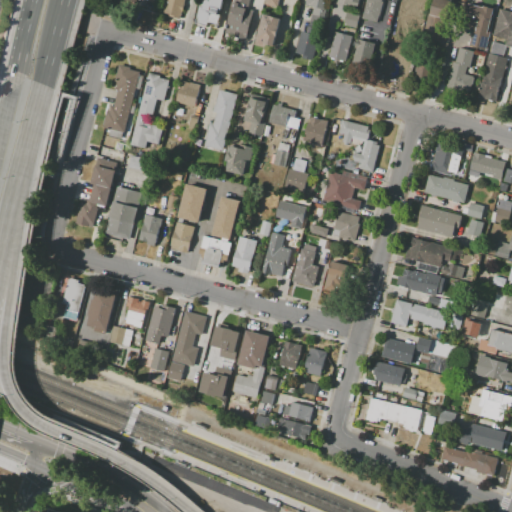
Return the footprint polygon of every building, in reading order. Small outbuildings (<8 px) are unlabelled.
[(163,14),(166,0),(185,0),(180,18),(163,14)] [(201,20),(206,3),(200,1),(200,0),(218,0),(221,1),(220,5),(222,6),(217,27),(208,24),(208,22),(201,20)] [(225,33),(233,0),(249,0),(247,7),(255,10),(247,39),(225,33)] [(329,0),(323,24),(309,20),(313,6),(304,4),(305,0),(329,0)] [(383,0),(378,22),(363,18),(367,0),(383,0)] [(422,40),(431,0),(446,0),(451,1),(440,45),(422,40)] [(494,8),(491,21),(493,21),(486,50),(468,46),(472,30),(476,31),(478,20),(474,19),(478,5),(494,8)] [(497,9),(511,12),(511,47),(503,45),(504,40),(491,36),(497,9)] [(346,11),(360,13),(357,27),(343,24),(346,11)] [(255,44),(262,13),(281,18),(274,48),(255,44)] [(391,29),(405,33),(403,39),(390,35),(391,29)] [(313,58),(295,54),(301,31),(319,35),(313,58)] [(335,32),(352,36),(345,62),(328,58),(335,32)] [(407,34),(416,36),(413,49),(404,47),(407,34)] [(358,39),(366,41),(367,37),(376,40),(367,69),(351,64),(358,39)] [(504,44),(492,41),(489,53),(501,56),(504,44)] [(460,48),(475,52),(470,68),(466,67),(464,74),(474,77),(470,91),(464,90),(463,94),(448,90),(449,87),(446,86),(453,62),(456,62),(460,48)] [(420,52),(435,56),(429,81),(414,77),(420,52)] [(385,55),(394,58),(395,54),(406,56),(400,76),(381,71),(385,55)] [(489,55),(507,59),(497,101),(478,97),(489,55)] [(116,100),(118,91),(113,90),(119,65),(130,67),(129,70),(139,72),(138,76),(142,77),(139,89),(135,88),(132,104),(116,100)] [(149,73),(160,76),(160,78),(170,80),(164,101),(157,100),(151,123),(163,127),(158,144),(148,141),(146,149),(130,144),(149,73)] [(181,80),(201,86),(196,106),(175,101),(181,80)] [(238,96),(223,152),(204,147),(210,124),(213,125),(216,113),(213,112),(219,91),(238,96)] [(251,95),(270,99),(261,136),(250,133),(252,122),(245,121),(251,95)] [(132,104),(135,105),(133,113),(130,112),(125,134),(102,128),(106,110),(108,111),(110,105),(114,106),(116,100),(132,104)] [(273,104),(277,105),(278,103),(282,104),(282,106),(296,110),(294,118),(289,116),(286,126),(269,122),(273,104)] [(310,117),(328,122),(321,146),(304,141),(310,117)] [(373,171),(358,168),(360,162),(354,160),(356,153),(361,155),(365,141),(352,138),(350,144),(342,142),(343,135),(339,134),(343,120),(371,127),(368,138),(381,142),(373,171)] [(273,164),(277,150),(278,150),(279,142),(290,144),(285,166),(273,164)] [(437,144),(462,150),(458,165),(453,164),(450,176),(430,172),(437,144)] [(244,176),(225,171),(227,162),(225,162),(229,145),(240,148),(241,145),(254,148),(249,172),(245,171),(244,176)] [(328,160),(326,155),(333,152),(335,157),(328,160)] [(470,169),(474,152),(484,155),(483,157),(505,162),(500,179),(492,177),(492,175),(470,169)] [(131,155),(151,160),(148,172),(128,167),(131,155)] [(313,156),(319,158),(316,167),(310,165),(313,156)] [(289,168),(293,169),(296,159),(307,162),(304,173),(309,174),(303,193),(283,187),(289,168)] [(94,184),(91,184),(96,165),(115,170),(111,188),(94,184)] [(502,183),(511,184),(511,169),(505,169),(502,183)] [(357,212),(323,201),(332,171),(366,182),(363,192),(354,189),(351,199),(360,202),(357,212)] [(423,193),(428,174),(443,179),(444,177),(454,180),(454,181),(469,186),(464,204),(423,193)] [(508,184),(506,192),(499,191),(501,183),(508,184)] [(109,195),(106,208),(98,206),(92,228),(74,224),(80,201),(89,203),(94,184),(111,188),(109,195)] [(187,184),(208,189),(199,223),(178,217),(187,184)] [(106,233),(117,187),(142,193),(131,238),(106,233)] [(169,195),(177,197),(174,209),(166,207),(169,195)] [(222,196),(241,201),(231,239),(212,234),(222,196)] [(511,202),(510,211),(496,207),(498,199),(511,202)] [(279,201),(305,208),(300,229),(290,226),(291,221),(275,217),(279,201)] [(470,203),(484,206),(481,219),(467,215),(470,203)] [(423,206),(461,216),(458,228),(454,227),(451,238),(416,229),(423,206)] [(494,221),(497,208),(511,211),(507,225),(494,221)] [(338,211),(359,218),(357,224),(359,224),(354,242),(337,237),(339,231),(333,229),(338,211)] [(145,215),(162,219),(154,248),(145,245),(147,236),(140,234),(145,215)] [(471,219),(483,222),(479,238),(467,235),(471,219)] [(262,220),(271,222),(268,237),(258,234),(262,220)] [(177,222),(195,227),(187,252),(169,247),(177,222)] [(313,225),(327,229),(325,237),(311,234),(313,225)] [(272,232),(285,235),(282,246),(291,249),(286,267),(284,266),(281,276),(262,272),(272,232)] [(511,250),(508,260),(492,255),(496,240),(509,244),(511,233),(511,250)] [(204,236),(232,244),(226,263),(222,262),(220,268),(202,263),(203,256),(199,255),(204,236)] [(239,236),(257,240),(248,274),(238,271),(239,268),(231,266),(239,236)] [(405,258),(411,238),(451,249),(453,250),(450,262),(443,260),(441,267),(438,267),(405,258)] [(306,241),(317,244),(316,251),(304,248),(306,241)] [(301,248),(315,252),(312,265),(319,267),(313,288),(292,282),(301,248)] [(331,261),(349,266),(343,286),(337,284),(334,293),(323,290),(331,261)] [(461,280),(441,274),(444,266),(449,268),(450,264),(464,268),(461,280)] [(394,285),(397,275),(402,276),(404,268),(425,274),(426,272),(441,276),(441,278),(444,279),(442,284),(445,285),(442,294),(440,294),(439,297),(394,285)] [(68,277),(77,279),(76,283),(85,285),(75,324),(62,320),(66,305),(61,303),(68,277)] [(495,277),(505,279),(503,287),(493,284),(495,277)] [(106,329),(87,324),(96,290),(116,295),(106,329)] [(506,295),(511,296),(511,317),(504,315),(506,307),(503,306),(506,295)] [(128,296),(149,302),(141,329),(123,324),(127,307),(125,307),(128,296)] [(428,303),(429,296),(453,303),(452,309),(428,303)] [(473,299),(488,303),(483,320),(468,316),(473,299)] [(396,300),(448,314),(444,329),(408,319),(406,327),(390,323),(396,300)] [(153,306),(162,308),(162,305),(174,308),(167,338),(159,337),(157,343),(145,340),(153,306)] [(184,310),(205,316),(192,365),(171,360),(184,310)] [(453,313),(463,316),(459,330),(449,327),(453,313)] [(466,319),(480,323),(476,337),(462,334),(466,319)] [(53,339),(41,335),(44,325),(56,328),(53,339)] [(233,360),(241,331),(216,325),(210,345),(220,348),(218,356),(233,360)] [(112,326),(132,331),(128,347),(108,342),(112,326)] [(491,329),(511,334),(511,353),(486,347),(491,329)] [(271,336),(256,398),(232,392),(237,375),(246,377),(247,374),(252,375),(254,368),(239,364),(248,330),(271,336)] [(410,364),(381,356),(387,337),(415,345),(415,347),(410,364)] [(419,338),(430,341),(427,353),(416,350),(419,338)] [(296,371),(279,366),(279,365),(285,342),(301,346),(303,347),(296,371)] [(155,348),(168,352),(162,372),(149,368),(155,348)] [(310,348),(326,352),(320,376),(303,372),(310,348)] [(483,355),(509,362),(506,370),(508,371),(508,372),(511,373),(511,383),(478,373),(483,355)] [(183,365),(170,362),(166,378),(179,381),(183,365)] [(376,362),(404,369),(400,386),(376,381),(377,375),(373,374),(376,362)] [(457,366),(470,369),(467,381),(454,378),(457,366)] [(213,367),(232,372),(227,392),(207,387),(213,367)] [(266,375),(277,378),(274,391),(263,388),(266,375)] [(304,382),(318,385),(315,396),(301,393),(304,382)] [(406,387),(417,391),(415,400),(403,397),(406,387)] [(483,390),(503,395),(500,407),(509,410),(506,423),(480,415),(484,399),(480,398),(483,390)] [(262,391),(273,394),(270,405),(259,402),(262,391)] [(237,402),(238,396),(247,398),(246,404),(237,402)] [(371,398),(422,411),(417,431),(403,427),(404,425),(378,418),(377,421),(366,418),(371,398)] [(282,415),(285,405),(289,406),(290,402),(312,408),(308,422),(282,415)] [(261,410),(263,404),(270,406),(268,412),(261,410)] [(440,410),(454,414),(451,426),(437,423),(440,410)] [(255,413),(268,417),(265,428),(252,424),(255,413)] [(280,418),(311,426),(308,435),(306,434),(304,439),(276,432),(280,418)] [(426,419),(434,421),(430,435),(422,433),(426,419)] [(468,442),(473,424),(505,432),(500,450),(468,442)] [(441,460),(445,446),(467,453),(467,450),(498,458),(493,475),(441,460)]
